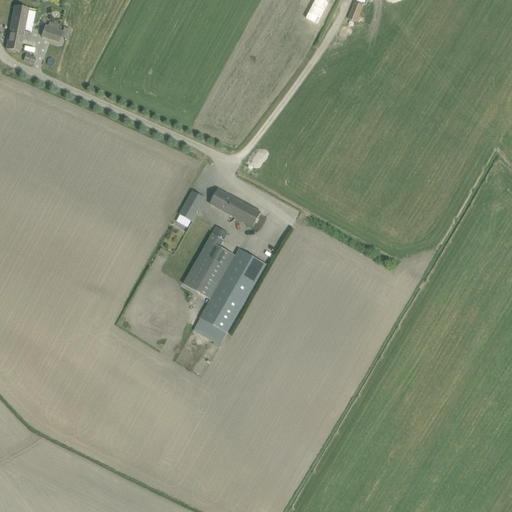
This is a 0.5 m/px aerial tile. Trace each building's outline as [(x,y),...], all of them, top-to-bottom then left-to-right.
[(322,0),(315,0),(306,19),(317,24),(328,3),(322,0)] [(355,2),(348,19),(356,23),(359,16),(363,6),(355,2)] [(30,42),(32,33),(24,32),(29,9),(15,6),(6,50),(20,52),(22,40),(30,42)] [(58,30),(60,26),(50,23),(48,27),(45,26),(41,37),(59,43),(62,31),(58,30)] [(33,64),(35,59),(26,55),(24,61),(33,64)] [(253,228),(256,222),(261,213),(218,190),(211,205),(253,228)] [(193,192),(180,215),(191,221),(204,198),(193,192)] [(220,249),(225,241),(212,234),(195,264),(183,285),(210,300),(200,319),(227,334),(229,335),(232,331),(230,330),(246,300),(266,265),(239,250),(236,257),(220,249)]
